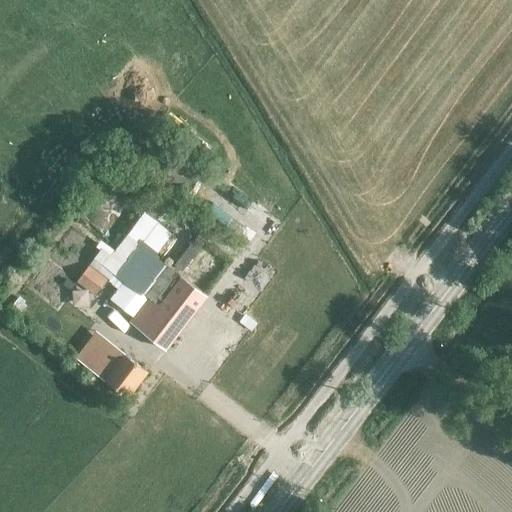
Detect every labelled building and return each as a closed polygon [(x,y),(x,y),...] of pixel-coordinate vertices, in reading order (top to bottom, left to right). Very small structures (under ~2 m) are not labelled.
[(206,174),(137,122),(118,147),(148,169),(157,157),(196,187),(206,174)] [(164,190),(139,217),(151,228),(176,201),(164,190)] [(232,249),(193,220),(185,229),(189,232),(183,241),(216,265),(222,257),(225,259),(232,249)] [(101,248),(76,279),(94,294),(119,262),(101,248)] [(208,293),(184,274),(156,251),(143,268),(152,275),(140,289),(149,296),(131,319),(165,347),(208,293)] [(127,395),(148,368),(124,349),(103,376),(127,395)]
